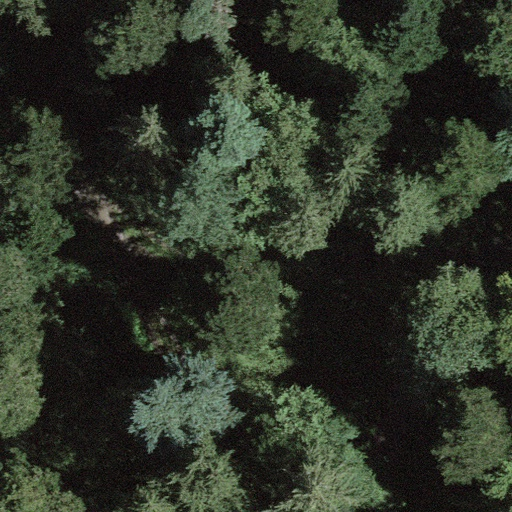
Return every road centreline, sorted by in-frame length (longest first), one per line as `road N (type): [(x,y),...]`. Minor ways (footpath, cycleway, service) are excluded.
road 1 (track): [(235,511),(93,210),(0,99)]
road 2 (track): [(511,204),(481,226),(393,353),(355,511)]
road 3 (track): [(393,353),(294,314),(93,210)]
